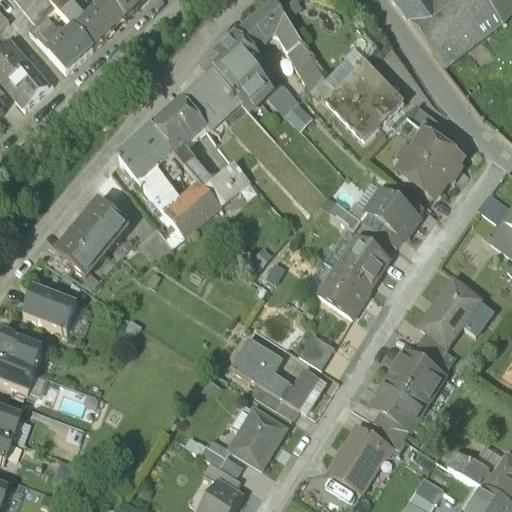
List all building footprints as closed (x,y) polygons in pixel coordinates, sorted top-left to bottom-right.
[(51,11),(39,0),(12,0),(35,25),(51,11)] [(39,0),(51,11),(65,24),(78,13),(64,0),(39,0)] [(82,9),(74,0),(64,0),(78,13),(83,18),(85,16),(80,11),(82,9)] [(109,0),(101,0),(94,8),(115,28),(127,18),(109,0)] [(109,0),(127,18),(145,0),(109,0)] [(511,0),(462,0),(447,9),(440,0),(389,0),(431,55),(491,10),(496,17),(511,0)] [(491,10),(431,55),(445,73),(501,25),(511,12),(511,0),(496,17),(491,10)] [(462,0),(440,0),(447,9),(462,0)] [(83,18),(78,13),(65,24),(92,49),(115,28),(94,8),(85,16),(83,18)] [(35,25),(26,33),(39,48),(65,24),(51,11),(35,25)] [(288,32),(274,12),(247,32),(263,52),(275,45),(287,33),(288,32)] [(0,30),(8,23),(0,13),(0,30)] [(65,24),(39,48),(65,72),(92,49),(65,24)] [(247,32),(236,43),(253,62),(263,52),(247,32)] [(322,88),(300,52),(299,53),(287,33),(275,45),(295,77),(272,99),(265,105),(286,126),(322,88)] [(253,62),(236,43),(206,73),(213,80),(238,107),(249,119),(265,105),(272,99),(265,91),(252,78),(261,70),(253,62)] [(26,65),(8,44),(0,51),(0,59),(5,66),(0,71),(0,86),(2,88),(26,65)] [(42,80),(26,65),(2,88),(12,99),(34,79),(37,84),(42,80)] [(364,69),(323,109),(361,148),(401,108),(364,69)] [(34,79),(12,99),(22,110),(49,87),(42,80),(37,84),(34,79)] [(238,107),(213,80),(182,107),(206,134),(207,134),(238,107)] [(182,107),(171,118),(194,144),(206,134),(182,107)] [(444,129),(418,110),(409,124),(425,136),(434,142),(444,129)] [(172,158),(174,160),(181,155),(194,144),(171,118),(152,135),(172,158)] [(152,135),(139,146),(159,170),(172,158),(152,135)] [(434,142),(425,136),(410,156),(402,158),(404,166),(400,171),(406,176),(408,185),(416,183),(436,197),(446,182),(449,185),(459,171),(456,169),(461,161),(434,142)] [(159,170),(139,146),(118,164),(138,188),(159,170)] [(192,167),(181,155),(174,160),(185,172),(192,167)] [(234,170),(214,187),(194,165),(192,167),(185,172),(199,188),(221,212),(249,189),(234,170)] [(174,208),(155,184),(143,194),(163,218),(174,208)] [(174,208),(163,218),(184,244),(221,212),(199,188),(174,208)] [(424,212),(394,191),(387,202),(417,223),(424,212)] [(417,223),(387,202),(380,196),(366,216),(383,228),(403,242),(404,243),(418,223),(417,223)] [(124,213),(105,197),(97,207),(116,223),(124,213)] [(511,212),(489,197),(477,214),(499,230),(511,212)] [(97,207),(54,258),(72,273),(84,283),(127,232),(116,223),(97,207)] [(360,227),(337,210),(330,221),(352,237),(360,227)] [(511,215),(503,228),(511,235),(511,215)] [(403,242),(383,228),(376,238),(396,251),(403,242)] [(172,253),(157,234),(136,250),(152,270),(172,253)] [(388,265),(356,244),(336,275),(368,296),(388,265)] [(72,273),(54,258),(44,271),(64,283),(72,273)] [(368,296),(336,275),(334,274),(317,299),(352,322),(369,297),(368,296)] [(461,330),(479,306),(453,285),(420,330),(426,335),(446,350),(447,349),(461,330)] [(316,310),(287,293),(281,303),(310,320),(316,310)] [(77,311),(33,295),(23,323),(67,339),(77,311)] [(495,318),(479,306),(461,330),(477,342),(495,318)] [(446,350),(426,335),(417,347),(420,349),(440,363),(449,350),(447,349),(446,350)] [(319,373),(334,351),(311,336),(296,359),(319,373)] [(42,356),(0,340),(0,366),(34,378),(42,356)] [(440,363),(420,349),(413,361),(444,380),(450,370),(440,363)] [(444,380),(413,361),(405,356),(388,383),(427,408),(444,380)] [(34,378),(0,366),(0,391),(26,401),(27,398),(34,378)] [(317,384),(303,375),(290,395),(283,407),(297,416),(304,406),(311,410),(318,398),(311,394),(317,384)] [(297,416),(283,407),(290,395),(261,378),(248,398),(292,424),(297,416)] [(410,434),(427,408),(388,383),(371,410),(379,415),(387,420),(410,434)] [(285,434),(254,415),(230,454),(260,473),(285,434)] [(387,420),(379,415),(373,425),(386,434),(403,444),(410,434),(387,420)] [(19,425),(0,417),(0,442),(11,446),(19,425)] [(380,444),(356,428),(325,477),(363,501),(392,455),(394,452),(380,444)] [(403,444),(386,434),(380,444),(394,452),(392,455),(400,458),(406,446),(403,444)] [(11,446),(0,442),(0,468),(2,469),(11,446)] [(487,450),(475,467),(488,476),(488,484),(491,485),(500,472),(506,462),(487,450)] [(226,463),(205,451),(199,461),(211,468),(220,473),(226,463)] [(475,467),(456,455),(446,471),(463,482),(467,475),(464,473),(467,469),(470,471),(488,484),(488,476),(475,467)] [(506,462),(500,472),(511,479),(511,464),(506,461),(506,462)] [(220,473),(211,468),(204,479),(217,487),(217,486),(234,497),(240,487),(220,473)] [(488,484),(470,471),(467,475),(463,482),(485,496),(491,485),(488,484)] [(511,511),(511,479),(500,472),(491,485),(485,496),(511,511)] [(432,511),(444,495),(423,482),(408,506),(417,511),(432,511)] [(234,497),(217,486),(217,487),(201,511),(236,511),(243,502),(234,497)] [(511,511),(485,496),(474,511),(511,511)]
